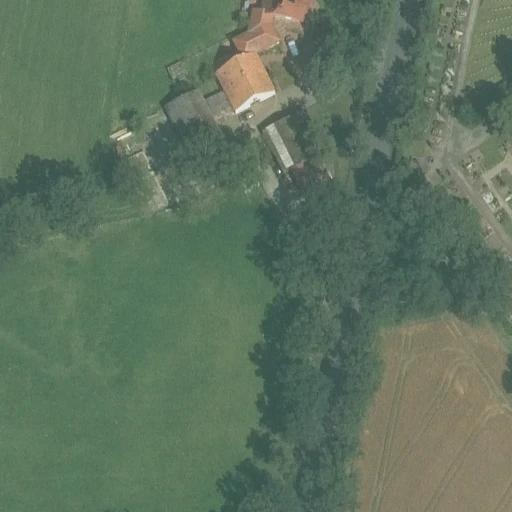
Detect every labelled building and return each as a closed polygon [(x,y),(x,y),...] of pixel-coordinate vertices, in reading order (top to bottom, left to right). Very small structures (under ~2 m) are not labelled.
[(306,0),(269,0),(266,18),(274,19),(301,24),(303,19),(306,16),(308,5),(306,1),(306,0)] [(266,18),(255,16),(251,37),(272,27),(273,29),(274,19),(266,18)] [(251,37),(236,45),(241,56),(235,59),(239,66),(218,76),(227,95),(235,112),(237,115),(277,95),(257,56),(280,45),(273,29),(272,27),(251,37)] [(200,94),(167,111),(174,126),(208,109),(206,105),(200,94)] [(235,112),(227,95),(206,105),(208,109),(214,122),(235,112)] [(214,122),(208,109),(174,126),(198,172),(231,155),(214,122)] [(305,117),(268,136),(288,174),(324,155),(305,117)]
